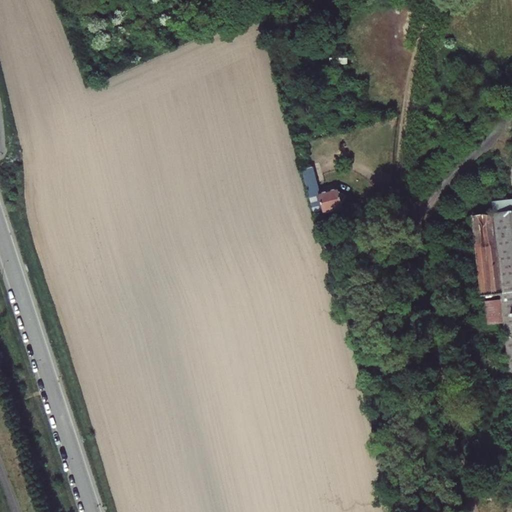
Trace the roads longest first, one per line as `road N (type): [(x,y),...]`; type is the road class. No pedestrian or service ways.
road 1 (unclassified): [(91,511),(0,230)]
road 2 (unknown): [(415,236),(398,162),(418,45),(438,0)]
